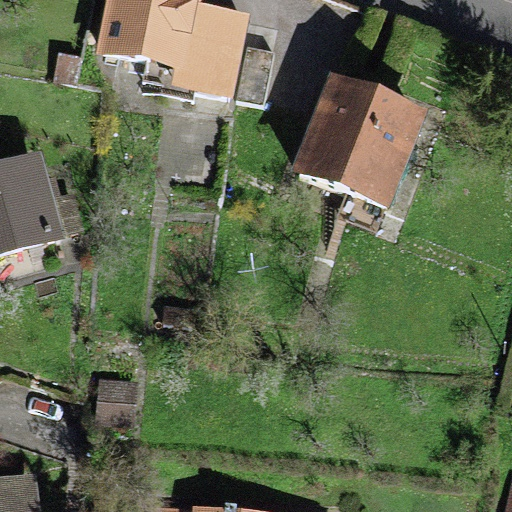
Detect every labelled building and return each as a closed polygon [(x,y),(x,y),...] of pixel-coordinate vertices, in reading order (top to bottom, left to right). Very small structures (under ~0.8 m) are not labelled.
[(219,0),(131,0),(121,64),(204,81),(215,20),(219,0)] [(266,31),(215,20),(204,81),(201,99),(268,110),(275,66),(261,64),(266,31)] [(420,111),(332,78),(299,165),(387,198),(420,111)] [(55,169),(0,183),(0,277),(78,257),(55,169)] [(58,511),(55,487),(0,494),(0,511),(58,511)]
